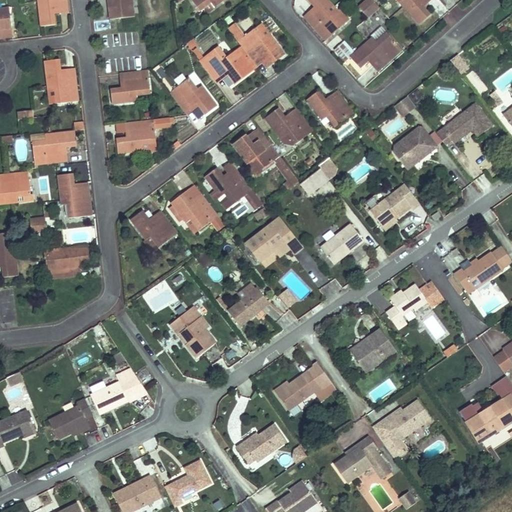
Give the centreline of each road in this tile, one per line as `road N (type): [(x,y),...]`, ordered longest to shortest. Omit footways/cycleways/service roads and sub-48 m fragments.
road 1 (residential): [(205,400),(511,181)]
road 2 (residential): [(317,53),(131,195),(103,202)]
road 3 (residential): [(495,0),(384,98),(353,94),(317,53)]
road 4 (residential): [(0,338),(67,326),(109,298),(103,202)]
road 5 (residential): [(0,504),(171,421)]
road 6 (residential): [(103,202),(81,37)]
